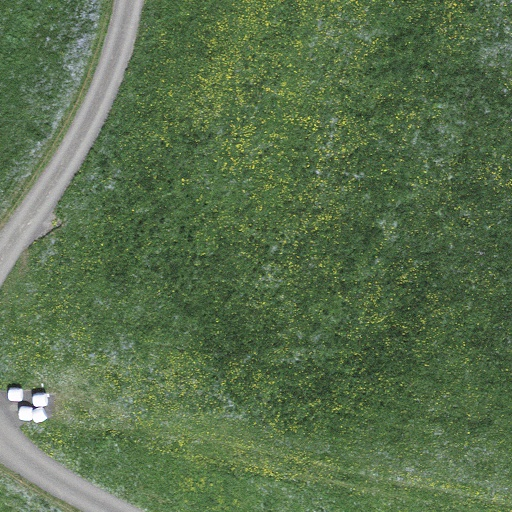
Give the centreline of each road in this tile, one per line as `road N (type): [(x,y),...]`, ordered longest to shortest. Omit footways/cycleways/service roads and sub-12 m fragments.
road 1 (track): [(0,257),(81,125),(128,0)]
road 2 (track): [(122,511),(28,463),(0,437)]
